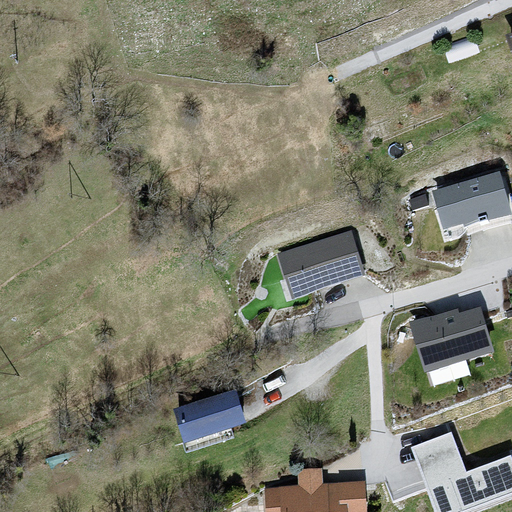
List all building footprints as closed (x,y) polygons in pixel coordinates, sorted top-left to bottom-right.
[(511,43),(498,48),(511,84),(511,43)] [(511,244),(499,195),(428,213),(443,266),(511,247),(511,244)] [(350,249),(272,270),(286,321),(364,300),(350,249)] [(478,328),(414,347),(428,395),(493,376),(478,328)] [(226,414),(172,433),(182,463),(236,444),(226,414)] [(445,446),(402,461),(420,511),(479,511),(511,500),(511,488),(502,462),(457,479),(445,446)] [(338,511),(337,497),(268,503),(269,511),(338,511)]
